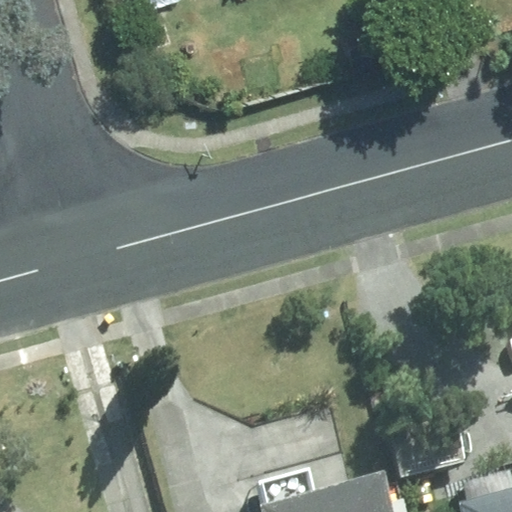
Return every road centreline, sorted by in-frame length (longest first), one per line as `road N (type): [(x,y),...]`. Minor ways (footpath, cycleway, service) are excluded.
road 1 (residential): [(70,263),(511,140)]
road 2 (residential): [(3,0),(70,263)]
road 3 (unknown): [(70,263),(145,511)]
